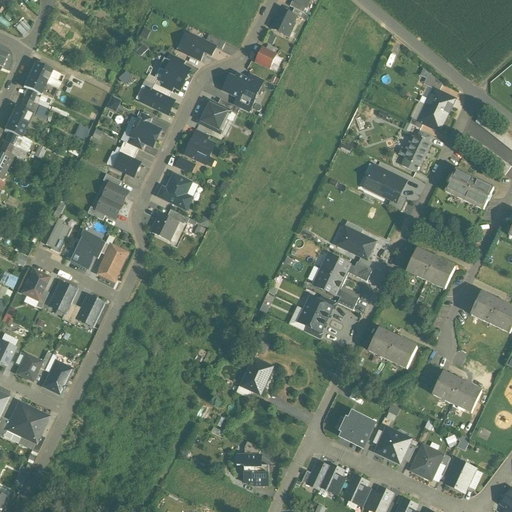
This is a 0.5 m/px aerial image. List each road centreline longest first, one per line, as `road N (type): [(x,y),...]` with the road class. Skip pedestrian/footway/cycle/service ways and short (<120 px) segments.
road 1 (residential): [(309,440),(476,94)]
road 2 (residential): [(119,298),(144,248),(137,211),(201,77),(250,58),(279,0)]
road 3 (residential): [(442,346),(511,190)]
road 4 (residential): [(459,511),(309,440)]
road 5 (residential): [(476,94),(364,0)]
road 6 (residential): [(67,413),(119,298)]
